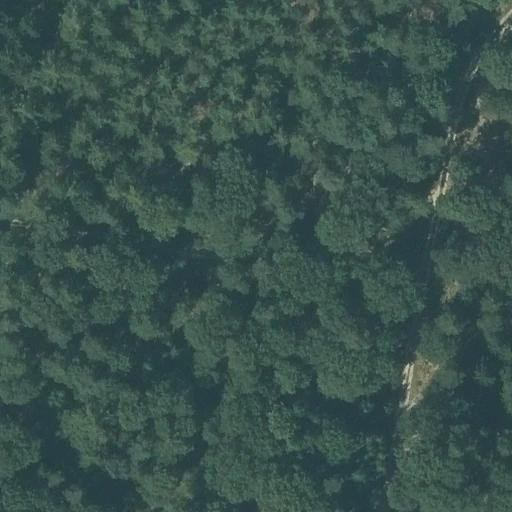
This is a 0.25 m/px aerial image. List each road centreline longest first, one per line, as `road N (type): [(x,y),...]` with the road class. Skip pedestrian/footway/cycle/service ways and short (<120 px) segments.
road 1 (track): [(507,0),(452,116),(400,324),(373,511)]
road 2 (track): [(400,324),(0,247)]
